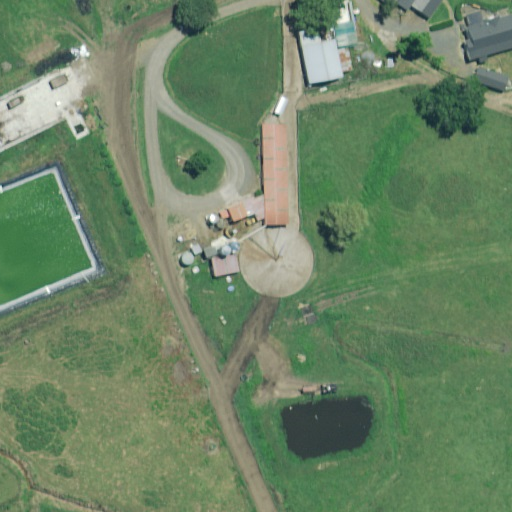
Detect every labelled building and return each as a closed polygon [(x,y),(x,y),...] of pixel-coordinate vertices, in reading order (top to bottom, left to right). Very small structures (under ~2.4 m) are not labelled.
[(409,0),(380,0),(387,6),(392,0),(401,8),(409,0)] [(441,0),(415,0),(411,6),(427,18),(441,0)] [(468,60),(475,58),(476,64),(489,60),(488,54),(511,47),(511,29),(507,14),(486,20),(482,7),(460,13),(468,39),(462,41),(468,60)] [(356,43),(351,12),(331,15),(336,47),(356,43)] [(340,77),(339,72),(350,70),(346,49),(335,51),(332,39),(317,42),(315,32),(297,36),(306,84),(340,77)] [(507,78),(477,68),(473,82),(503,91),(507,78)] [(64,90),(57,76),(0,104),(0,139),(77,100),(70,87),(64,90)] [(262,125),(263,195),(227,209),(232,222),(252,214),(255,222),(263,219),(264,225),(287,225),(285,125),(262,125)] [(62,176),(58,165),(57,163),(0,185),(0,312),(101,273),(62,176)] [(238,272),(235,253),(210,258),(213,277),(238,272)]
